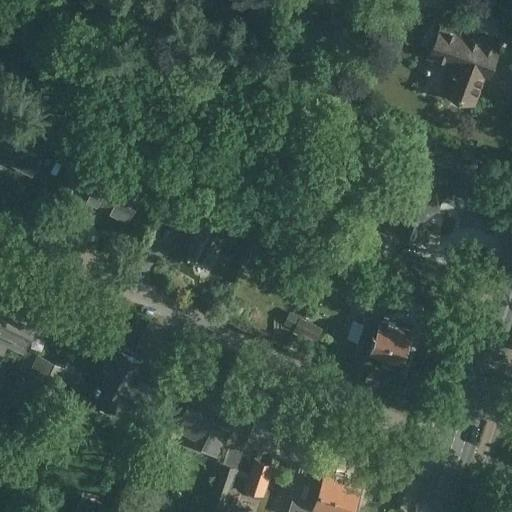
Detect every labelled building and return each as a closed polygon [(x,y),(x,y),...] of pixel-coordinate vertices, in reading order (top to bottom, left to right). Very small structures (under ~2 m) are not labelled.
[(12,23),(3,47),(11,51),(20,27),(12,23)] [(484,75),(488,76),(499,46),(442,24),(430,54),(456,64),(446,92),(474,103),(484,75)] [(297,68),(287,81),(308,97),(318,84),(297,68)] [(3,126),(7,117),(0,113),(0,156),(33,173),(46,147),(3,126)] [(45,147),(68,158),(81,133),(58,121),(45,147)] [(192,148),(196,136),(183,130),(178,142),(192,148)] [(132,176),(127,186),(108,176),(113,167),(103,162),(83,201),(104,212),(105,210),(127,221),(139,197),(143,199),(150,186),(132,176)] [(392,227),(427,238),(430,230),(435,232),(442,212),(436,210),(445,184),(410,172),(401,199),(394,196),(387,216),(395,219),(392,227)] [(198,210),(199,209),(206,195),(185,184),(167,219),(186,228),(178,242),(186,246),(182,252),(197,260),(199,256),(214,263),(226,239),(215,234),(221,222),(198,210)] [(260,214),(258,217),(286,235),(288,232),(292,225),(265,207),(260,214)] [(354,224),(350,238),(385,253),(391,236),(354,224)] [(319,253),(311,268),(338,282),(345,266),(319,253)] [(372,277),(368,289),(381,294),(386,282),(372,277)] [(37,306),(30,319),(0,304),(0,338),(25,350),(35,328),(52,335),(60,318),(37,306)] [(367,316),(356,347),(384,357),(381,365),(400,371),(413,331),(367,316)] [(300,317),(294,329),(317,340),(323,328),(300,317)] [(103,376),(93,396),(96,398),(117,409),(118,409),(121,403),(124,404),(137,411),(139,412),(143,398),(141,397),(148,384),(135,377),(137,373),(143,361),(141,360),(133,356),(135,353),(124,347),(122,350),(120,349),(114,360),(112,358),(108,356),(99,374),(103,376)] [(40,356),(29,379),(63,395),(74,371),(65,367),(40,356)] [(0,408),(5,411),(11,393),(0,389),(0,408)] [(184,422),(180,431),(204,443),(202,446),(216,453),(220,444),(221,445),(223,441),(238,411),(196,390),(181,420),(184,422)] [(275,463),(256,456),(245,488),(264,494),(275,463)] [(220,511),(234,468),(222,464),(208,511),(210,511),(220,511)] [(298,473),(290,496),(294,497),(294,498),(311,504),(308,511),(333,511),(334,511),(351,511),(361,484),(326,472),(326,473),(304,466),(302,474),(298,473)] [(97,501),(93,511),(114,511),(116,508),(97,501)]
